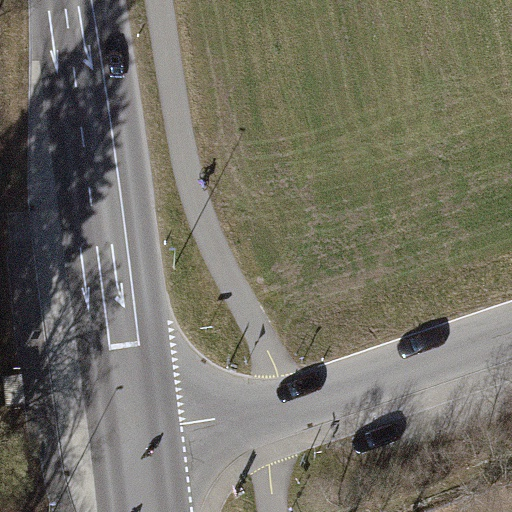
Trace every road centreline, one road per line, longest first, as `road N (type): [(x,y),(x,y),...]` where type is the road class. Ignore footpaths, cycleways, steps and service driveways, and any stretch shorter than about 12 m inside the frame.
road 1 (secondary): [(79,0),(134,430)]
road 2 (tertiary): [(134,430),(276,411),(511,331)]
